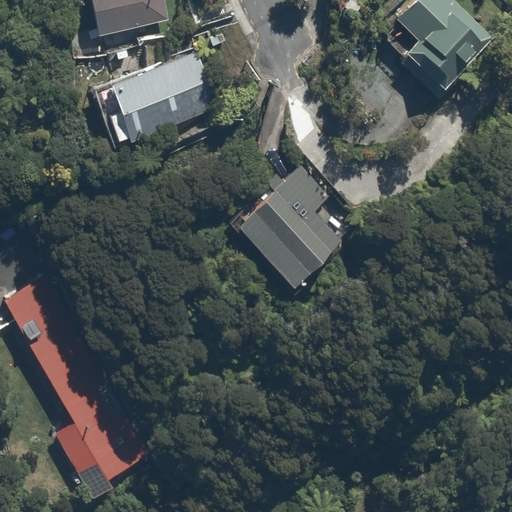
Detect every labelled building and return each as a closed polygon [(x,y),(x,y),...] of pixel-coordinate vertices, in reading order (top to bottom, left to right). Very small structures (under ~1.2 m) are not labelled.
[(82,0),(91,38),(165,23),(160,0),(82,0)] [(486,33),(454,0),(406,0),(391,15),(446,72),(486,33)] [(192,51),(85,86),(105,146),(212,111),(192,51)] [(329,94),(287,103),(296,142),(338,133),(329,94)] [(304,163),(226,224),(278,290),(356,229),(304,163)] [(35,280),(0,299),(0,301),(67,421),(47,432),(82,494),(138,462),(35,280)]
